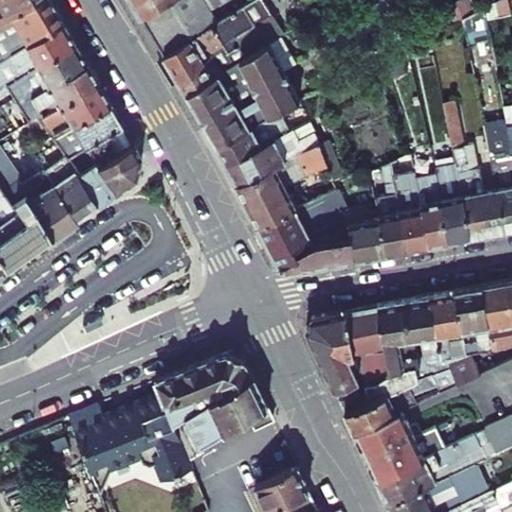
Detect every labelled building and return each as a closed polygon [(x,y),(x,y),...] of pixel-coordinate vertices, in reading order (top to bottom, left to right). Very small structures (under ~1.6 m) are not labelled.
[(0,43),(6,40),(13,53),(64,22),(50,0),(35,0),(0,20),(0,43)] [(0,0),(0,20),(35,0),(0,0)] [(130,0),(140,16),(165,0),(130,0)] [(221,0),(165,0),(140,16),(163,54),(217,21),(209,7),(221,0)] [(284,32),(264,0),(251,0),(250,1),(217,21),(163,54),(187,93),(269,41),(280,33),(284,32)] [(511,14),(508,0),(496,0),(487,5),(484,7),(487,19),(511,14)] [(487,19),(484,7),(463,17),(466,32),(488,27),(487,19)] [(39,65),(76,43),(64,22),(13,53),(0,61),(0,60),(0,95),(10,89),(8,85),(39,65)] [(300,97),(284,69),(296,62),(280,33),(269,41),(187,93),(216,145),(269,115),(268,113),(278,107),(300,97)] [(0,59),(0,61),(13,53),(6,40),(0,43),(0,59)] [(30,121),(42,114),(38,107),(32,96),(88,63),(76,43),(39,65),(8,85),(10,89),(14,96),(30,121)] [(63,105),(100,83),(88,63),(32,96),(38,107),(46,103),(58,96),(63,105)] [(69,115),(75,125),(112,103),(100,83),(63,105),(51,112),(43,116),(49,127),(69,115)] [(4,102),(20,127),(30,121),(14,96),(4,102)] [(46,103),(51,112),(63,105),(58,96),(46,103)] [(454,156),(466,154),(464,144),(455,98),(443,101),(454,156)] [(68,157),(124,124),(112,103),(75,125),(54,137),(65,153),(68,157)] [(226,162),(290,130),(278,107),(268,113),(269,115),(216,145),(226,162)] [(508,126),(507,119),(485,123),(487,135),(509,131),(508,126)] [(290,130),(226,162),(236,182),(319,141),(309,121),(290,130)] [(124,124),(68,157),(99,204),(138,176),(143,155),(124,124)] [(27,191),(55,235),(79,219),(50,176),(45,180),(39,172),(22,183),(15,174),(0,151),(0,150),(23,136),(18,128),(0,140),(0,182),(13,201),(27,191)] [(511,228),(511,147),(509,131),(487,135),(497,186),(506,229),(511,228)] [(328,164),(334,179),(343,176),(329,139),(320,143),(328,164)] [(319,141),(236,182),(258,225),(338,186),(334,179),(318,187),(293,199),(285,185),(311,172),(328,164),(320,143),(319,141)] [(464,144),(466,154),(476,152),(474,142),(464,144)] [(476,152),(466,154),(468,161),(466,162),(468,168),(479,166),(476,152)] [(50,176),(79,219),(99,204),(68,157),(65,153),(44,168),(50,176)] [(466,154),(454,156),(456,169),(470,236),(506,229),(497,186),(484,189),(479,166),(468,168),(466,162),(468,161),(466,154)] [(38,159),(15,174),(22,183),(39,172),(45,180),(50,176),(44,168),(38,159)] [(407,249),(396,192),(392,169),(390,160),(381,164),(387,193),(376,195),(377,201),(380,215),(387,253),(407,249)] [(328,164),(311,172),(318,187),(334,179),(328,164)] [(416,176),(413,165),(392,169),(396,192),(418,188),(416,176)] [(470,236),(456,169),(436,173),(448,241),(470,236)] [(448,241),(436,173),(435,172),(416,176),(418,188),(427,245),(448,241)] [(0,251),(11,267),(55,235),(27,191),(13,201),(0,182),(0,251)] [(346,206),(338,186),(258,225),(278,264),(278,265),(278,266),(299,257),(294,246),(311,239),(310,238),(317,231),(349,226),(349,224),(343,225),(340,208),(346,206)] [(427,245),(418,188),(396,192),(407,249),(427,245)] [(346,206),(340,208),(343,225),(349,224),(349,226),(355,259),(387,253),(380,215),(367,217),(365,203),(346,206)] [(355,259),(349,226),(317,231),(310,238),(311,239),(294,246),(299,257),(278,266),(286,270),(355,259)] [(0,275),(11,267),(0,251),(0,275)] [(494,348),(511,344),(511,280),(482,286),(494,348)] [(482,286),(454,290),(461,329),(475,327),(478,342),(464,345),(465,354),(472,352),(494,348),(482,286)] [(461,329),(454,290),(429,295),(440,359),(446,358),(465,354),(464,345),(463,342),(450,344),(447,332),(461,329)] [(440,359),(429,295),(379,303),(383,337),(389,370),(415,365),(418,378),(450,366),(446,358),(440,359)] [(307,327),(335,388),(364,375),(367,382),(364,382),(370,400),(389,391),(418,378),(415,365),(389,370),(383,337),(379,303),(312,315),(307,327)] [(162,393),(173,422),(178,419),(218,394),(221,395),(254,375),(245,357),(243,354),(231,350),(228,350),(181,369),(156,379),(162,393)] [(370,400),(345,411),(354,429),(402,408),(480,372),(472,352),(465,354),(446,358),(450,366),(418,378),(389,391),(370,400)] [(199,444),(268,404),(254,375),(221,395),(218,394),(178,419),(173,422),(176,430),(189,423),(199,444)] [(337,393),(343,405),(362,396),(357,384),(337,393)] [(173,422),(162,393),(105,416),(99,401),(69,413),(97,484),(103,482),(110,466),(140,454),(158,462),(164,479),(192,468),(185,452),(176,430),(173,422)] [(354,429),(375,476),(425,455),(446,446),(436,424),(422,431),(415,434),(409,423),(402,408),(354,429)] [(510,446),(511,445),(511,417),(510,414),(498,420),(510,446)] [(422,431),(417,420),(409,423),(415,434),(422,431)] [(486,428),(497,452),(510,446),(498,420),(485,426),(486,428)] [(480,446),(485,457),(497,452),(486,428),(474,433),(480,446)] [(375,476),(387,502),(436,480),(431,469),(480,446),(474,433),(446,446),(425,455),(375,476)] [(431,469),(436,480),(473,463),(485,457),(480,446),(431,469)] [(391,511),(439,511),(486,491),(473,463),(436,480),(387,502),(391,511)] [(297,465),(255,485),(268,511),(312,511),(319,509),(297,465)] [(511,511),(511,478),(486,491),(439,511),(511,511)]
